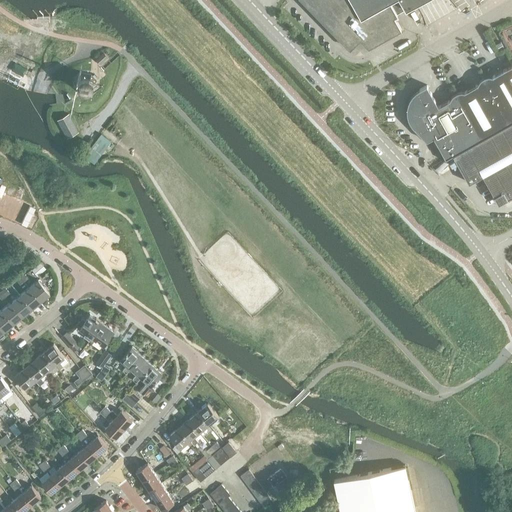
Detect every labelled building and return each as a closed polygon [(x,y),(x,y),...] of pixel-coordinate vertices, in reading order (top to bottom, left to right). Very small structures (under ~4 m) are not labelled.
[(302,0),(340,38),(342,36),(350,44),(352,43),(353,44),(358,39),(357,38),(358,36),(369,47),(401,29),(394,16),(397,15),(397,14),(416,3),(413,0),(302,0)] [(498,52),(504,48),(500,41),(494,45),(498,52)] [(108,57),(103,52),(96,58),(101,64),(108,57)] [(21,75),(22,73),(27,64),(14,58),(8,69),(21,75)] [(482,77),(508,123),(511,120),(511,64),(491,76),(490,76),(488,76),(486,76),(484,76),(482,77)] [(95,88),(96,81),(90,75),(83,74),(77,79),(76,87),(81,93),(89,94),(95,88)] [(454,93),(480,139),(508,123),(482,77),(481,78),(479,79),(478,80),(477,82),(476,84),(462,91),(461,91),(459,91),(458,91),(457,92),(455,92),(454,93)] [(411,127),(420,135),(426,141),(433,137),(445,158),(452,154),(480,139),(454,93),(453,93),(452,94),(451,94),(450,96),(449,97),(448,98),(448,99),(437,106),(425,85),(417,89),(414,92),(411,95),(408,98),(407,102),(405,106),(405,111),(405,114),(406,118),(408,123),(411,127)] [(69,114),(57,120),(67,138),(79,131),(69,114)] [(468,183),(482,175),(498,203),(511,195),(511,120),(508,123),(480,139),(452,154),(468,183)] [(100,136),(85,155),(95,162),(110,142),(100,136)] [(32,269),(37,275),(45,268),(40,263),(32,269)] [(20,277),(25,282),(29,279),(24,273),(20,277)] [(28,287),(40,301),(49,293),(45,287),(51,282),(44,274),(28,287)] [(25,282),(20,277),(16,279),(18,282),(21,285),(25,282)] [(1,290),(6,296),(10,293),(6,287),(1,290)] [(19,294),(31,308),(40,301),(28,287),(19,294)] [(10,302),(22,315),(31,308),(19,294),(10,302)] [(1,309),(13,323),(22,315),(10,302),(1,309)] [(0,310),(0,326),(4,330),(13,323),(1,309),(0,310)] [(74,323),(87,332),(88,332),(92,335),(92,336),(103,321),(99,319),(90,313),(86,319),(84,318),(74,323)] [(103,321),(92,336),(89,340),(93,343),(96,339),(97,338),(100,341),(104,345),(105,344),(106,345),(110,339),(109,338),(115,330),(103,321)] [(62,336),(75,350),(80,346),(67,331),(62,336)] [(69,360),(54,343),(44,351),(59,369),(69,360)] [(132,345),(120,358),(127,364),(123,369),(126,372),(142,354),(132,345)] [(96,363),(102,367),(111,354),(106,349),(96,363)] [(44,351),(34,358),(46,372),(51,368),(54,373),(59,369),(44,351)] [(142,354),(126,372),(127,373),(131,368),(137,373),(133,378),(136,381),(152,363),(142,354)] [(34,358),(25,366),(36,380),(39,385),(44,381),(40,376),(46,372),(34,358)] [(152,363),(136,381),(137,382),(141,377),(147,382),(139,391),(143,394),(162,372),(152,363)] [(85,364),(80,368),(88,377),(93,373),(85,364)] [(104,365),(95,377),(101,382),(110,369),(104,365)] [(36,380),(25,366),(15,374),(26,388),(36,380)] [(80,368),(76,371),(80,376),(83,381),(88,377),(80,368)] [(1,377),(0,376),(0,394),(1,396),(10,388),(1,377)] [(74,381),(78,385),(83,381),(80,376),(74,381)] [(74,388),(71,384),(65,388),(68,393),(74,388)] [(130,389),(127,394),(136,402),(140,398),(130,389)] [(54,403),(60,399),(57,394),(51,399),(54,403)] [(136,402),(127,394),(123,398),(132,407),(136,402)] [(32,406),(39,415),(44,411),(40,407),(37,402),(32,406)] [(102,409),(125,429),(133,419),(122,409),(117,414),(112,410),(111,411),(105,405),(105,406),(101,402),(99,405),(103,408),(102,409)] [(198,410),(209,424),(219,416),(208,402),(198,410)] [(46,403),(40,407),(44,411),(49,407),(46,403)] [(109,423),(105,428),(116,438),(125,429),(102,409),(100,411),(107,418),(106,420),(109,423)] [(224,409),(220,413),(224,418),(229,414),(225,410),(224,409)] [(188,418),(200,432),(209,424),(198,410),(188,418)] [(179,426),(194,444),(198,441),(195,436),(200,432),(188,418),(179,426)] [(26,428),(30,425),(25,419),(21,423),(26,428)] [(26,428),(21,423),(17,426),(22,432),(26,428)] [(290,447),(294,449),(298,450),(303,449),(306,447),(309,443),(311,439),(311,434),(310,430),(307,426),(303,424),(299,423),(294,423),(290,425),(287,428),(285,432),(284,436),(284,440),(286,444),(290,447)] [(22,432),(17,426),(12,430),(16,435),(22,432)] [(173,447),(178,453),(182,449),(181,448),(187,443),(189,445),(192,443),(194,445),(194,444),(179,426),(169,434),(177,444),(173,447)] [(82,429),(79,431),(84,437),(87,435),(82,429)] [(84,437),(79,431),(76,434),(81,440),(84,437)] [(7,434),(3,437),(7,443),(11,440),(7,434)] [(318,455),(321,459),(325,462),(330,462),(335,462),(339,460),(342,456),(344,453),(344,448),(344,444),(342,440),(338,437),(335,435),(330,434),(325,435),(321,438),(318,441),(316,446),(316,451),(318,455)] [(89,443),(98,454),(108,446),(98,435),(89,443)] [(217,441),(211,445),(215,450),(220,446),(217,441)] [(231,455),(237,450),(229,441),(223,446),(231,455)] [(79,450),(89,462),(98,454),(89,443),(79,450)] [(66,453),(69,450),(64,444),(61,447),(66,453)] [(160,448),(166,456),(171,453),(164,445),(160,448)] [(211,445),(206,450),(209,454),(215,450),(211,445)] [(223,446),(218,450),(225,460),(230,455),(223,446)] [(66,453),(61,447),(57,449),(63,455),(66,453)] [(70,458),(80,470),(89,462),(79,450),(70,458)] [(218,450),(213,454),(220,464),(225,460),(218,450)] [(204,454),(190,467),(193,471),(196,468),(198,467),(201,464),(203,463),(208,458),(204,454)] [(208,458),(215,468),(220,464),(213,454),(208,458)] [(61,466),(70,477),(80,470),(70,458),(61,466)] [(203,463),(210,472),(215,468),(208,458),(203,463)] [(45,459),(42,462),(47,468),(50,466),(45,459)] [(42,462),(39,464),(44,471),(47,468),(42,462)] [(136,469),(143,480),(155,472),(148,462),(136,469)] [(198,467),(205,476),(210,472),(203,463),(201,464),(198,467)] [(340,511),(414,511),(404,465),(334,480),(340,511)] [(52,473),(61,485),(70,477),(61,466),(52,473)] [(205,476),(198,467),(196,468),(193,471),(200,480),(205,476)] [(283,477),(287,475),(281,468),(268,477),(274,484),(280,480),(283,477)] [(241,475),(244,479),(252,473),(249,469),(241,475)] [(143,480),(149,489),(161,482),(155,472),(143,480)] [(61,485),(52,473),(42,481),(52,493),(61,485)] [(244,479),(247,484),(255,477),(252,473),(244,479)] [(255,477),(247,484),(250,488),(259,482),(255,477)] [(16,478),(13,481),(18,487),(21,484),(16,478)] [(15,490),(18,487),(13,481),(10,483),(15,490)] [(149,489),(156,499),(168,491),(161,482),(149,489)] [(259,482),(250,488),(254,492),(262,486),(259,482)] [(210,493),(215,498),(226,489),(222,483),(210,493)] [(22,492),(32,504),(41,496),(32,484),(22,492)] [(254,492),(257,497),(265,490),(262,486),(254,492)] [(215,498),(219,503),(229,496),(230,494),(226,489),(215,498)] [(257,497),(260,501),(268,495),(265,490),(257,497)] [(168,491),(156,499),(163,510),(175,501),(168,491)] [(13,500),(23,511),(32,504),(22,492),(13,500)] [(268,495),(260,501),(263,505),(271,499),(268,495)] [(223,508),(232,500),(229,496),(219,503),(223,508)] [(4,508),(7,511),(22,511),(23,511),(13,500),(4,508)] [(95,507),(97,511),(109,511),(113,510),(106,500),(95,507)] [(226,511),(227,511),(236,505),(232,500),(223,508),(226,511)] [(172,511),(188,511),(187,509),(191,507),(188,502),(184,505),(172,511)]
